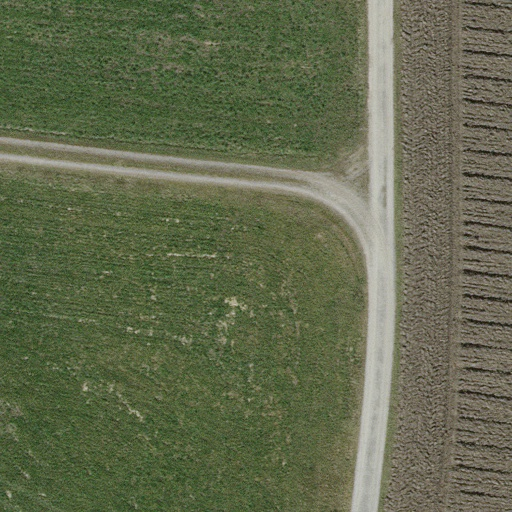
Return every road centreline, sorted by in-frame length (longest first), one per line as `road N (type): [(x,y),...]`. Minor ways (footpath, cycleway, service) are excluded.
road 1 (track): [(371,511),(389,350),(389,0)]
road 2 (track): [(389,227),(325,188),(0,151)]
